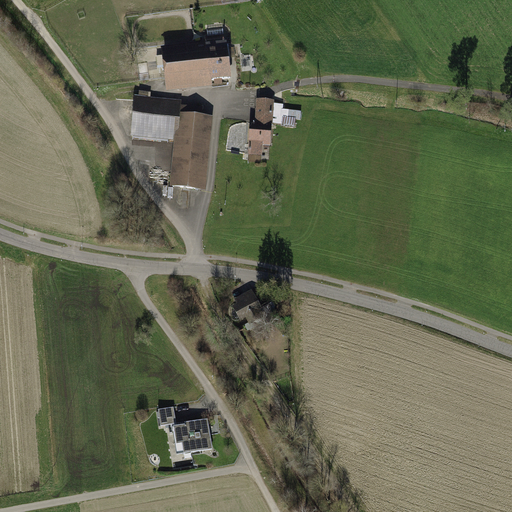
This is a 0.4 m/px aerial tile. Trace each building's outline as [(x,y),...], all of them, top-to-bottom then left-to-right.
[(205,42),(160,47),(166,93),(213,87),(212,81),(231,78),(227,42),(226,42),(225,34),(205,37),(205,42)] [(182,100),(135,96),(130,138),(174,142),(170,188),(206,191),(213,117),(203,116),(204,107),(181,106),(182,100)] [(274,101),(257,100),(256,121),(250,120),(248,155),(263,157),(264,146),(271,146),(273,123),(274,104),(274,101)] [(284,105),(274,104),(273,123),(282,124),(282,127),(296,128),(297,120),(301,120),(302,112),(284,109),(284,105)] [(264,311),(252,290),(235,300),(237,305),(232,308),(241,323),(246,320),(250,327),(265,318),(261,312),(264,311)] [(174,408),(158,410),(161,426),(177,424),(174,408)] [(185,426),(172,428),(177,456),(214,450),(209,420),(185,424),(185,426)]
